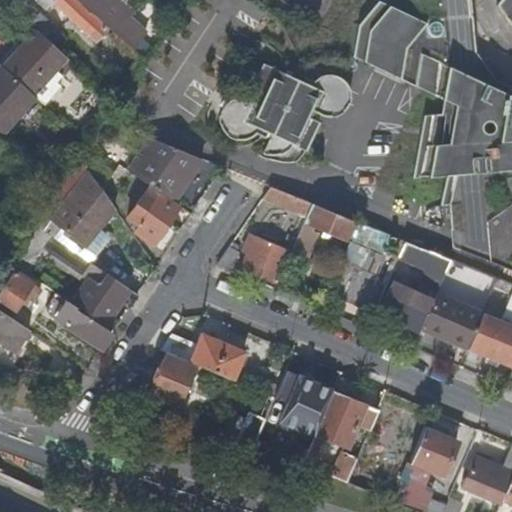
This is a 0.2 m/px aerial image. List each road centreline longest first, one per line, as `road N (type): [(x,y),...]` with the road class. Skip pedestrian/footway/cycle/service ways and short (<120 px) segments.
road 1 (residential): [(180,284),(511,420)]
road 2 (residential): [(180,284),(62,455)]
road 3 (primary): [(246,511),(62,455)]
road 4 (residential): [(245,177),(180,284)]
